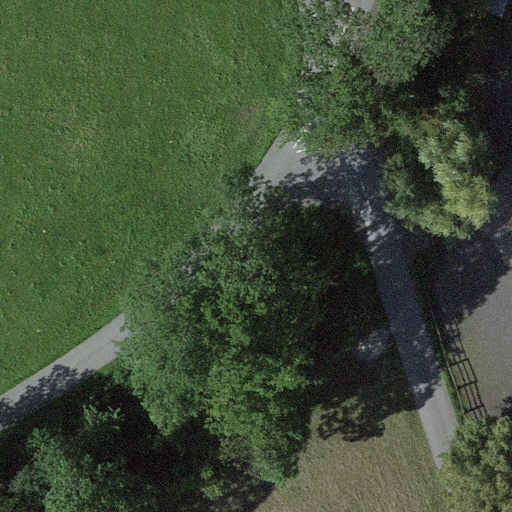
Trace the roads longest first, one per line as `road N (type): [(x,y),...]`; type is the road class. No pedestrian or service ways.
road 1 (track): [(355,0),(316,114),(284,174),(238,229),(145,325),(0,422)]
road 2 (unclassified): [(314,0),(477,511)]
